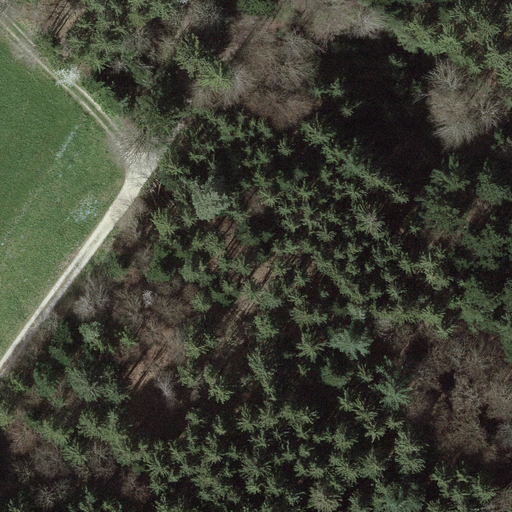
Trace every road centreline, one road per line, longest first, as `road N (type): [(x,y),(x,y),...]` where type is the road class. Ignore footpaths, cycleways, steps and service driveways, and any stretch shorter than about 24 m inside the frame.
road 1 (track): [(163,143),(0,380)]
road 2 (track): [(142,176),(84,97),(0,15)]
road 3 (track): [(163,143),(219,74),(300,0)]
road 4 (track): [(185,0),(163,143)]
